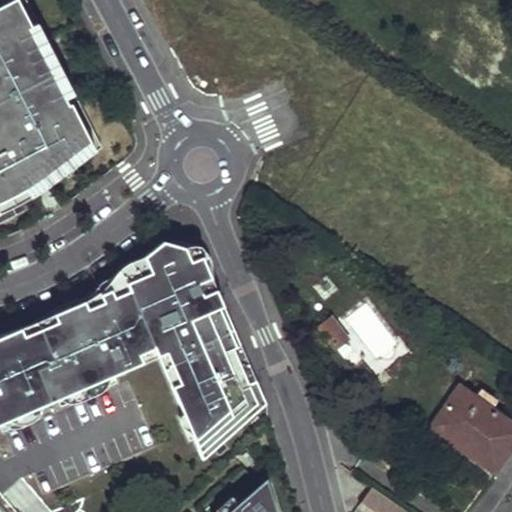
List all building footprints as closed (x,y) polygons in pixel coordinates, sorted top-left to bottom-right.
[(0,0),(0,203),(33,193),(88,143),(13,0),(0,0)] [(124,283),(0,336),(0,424),(159,357),(203,460),(257,413),(257,388),(201,255),(162,243),(144,256),(155,280),(128,292),(124,283)] [(337,350),(350,338),(330,316),(317,327),(337,350)] [(511,447),(511,425),(459,388),(436,420),(465,440),(459,449),(494,473),(511,447)] [(465,440),(436,420),(430,429),(459,449),(465,440)] [(276,511),(267,482),(232,511),(276,511)] [(412,511),(373,486),(356,511),(412,511)]
